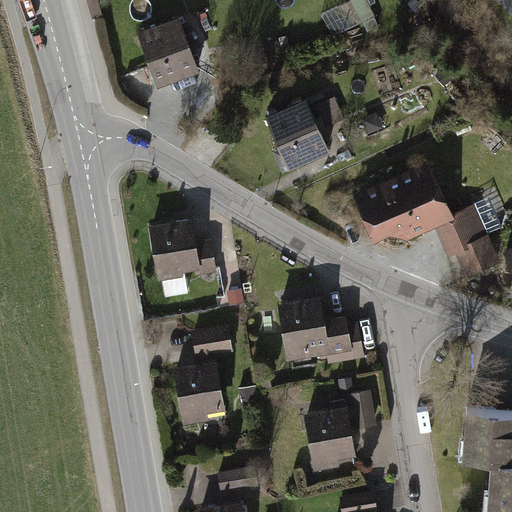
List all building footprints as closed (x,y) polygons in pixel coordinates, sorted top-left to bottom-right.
[(99,0),(88,0),(93,17),(99,15),(103,14),(99,0)] [(367,0),(354,0),(351,2),(363,25),(377,19),(367,0)] [(200,70),(180,16),(137,32),(157,86),(200,70)] [(304,96),(266,113),(291,166),(329,148),(304,96)] [(335,97),(315,106),(324,126),(344,117),(335,97)] [(434,160),(356,192),(374,238),(393,230),(398,241),(438,224),(449,251),(459,246),(471,276),(505,262),(478,198),(454,208),(434,160)] [(195,240),(191,212),(149,218),(160,296),(188,292),(185,268),(198,266),(200,281),(220,278),(214,237),(195,240)] [(320,290),(275,298),(286,360),(322,354),(324,364),(362,357),(355,318),(349,320),(347,311),(324,315),(320,290)] [(229,323),(193,328),(195,342),(197,355),(232,350),(229,323)] [(218,357),(173,364),(182,421),(226,415),(218,357)] [(348,403),(305,409),(315,479),(357,473),(350,426),(377,422),(372,387),(346,390),(348,403)] [(511,408),(465,405),(462,459),(493,461),(490,509),(511,510),(511,408)] [(257,464),(220,471),(222,482),(223,490),(261,483),(257,464)] [(377,511),(375,487),(340,491),(342,511),(377,511)] [(244,511),(243,498),(198,503),(199,511),(244,511)]
